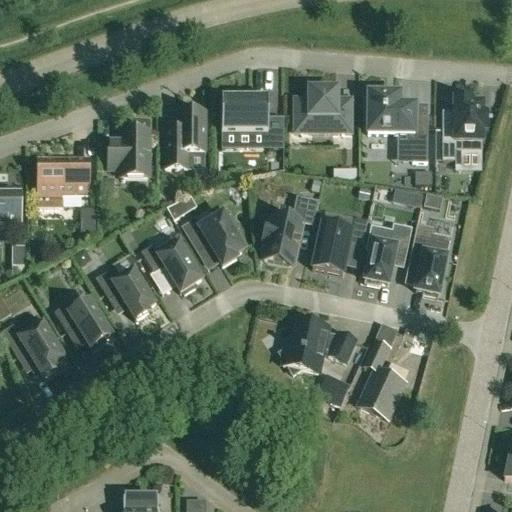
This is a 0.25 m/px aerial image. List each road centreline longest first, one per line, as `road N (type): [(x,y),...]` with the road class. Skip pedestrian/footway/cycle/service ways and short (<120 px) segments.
road 1 (residential): [(490,342),(246,295),(0,443)]
road 2 (residential): [(0,147),(254,58),(511,78)]
road 3 (residential): [(237,511),(163,456),(57,511)]
road 4 (residential): [(453,511),(490,342)]
